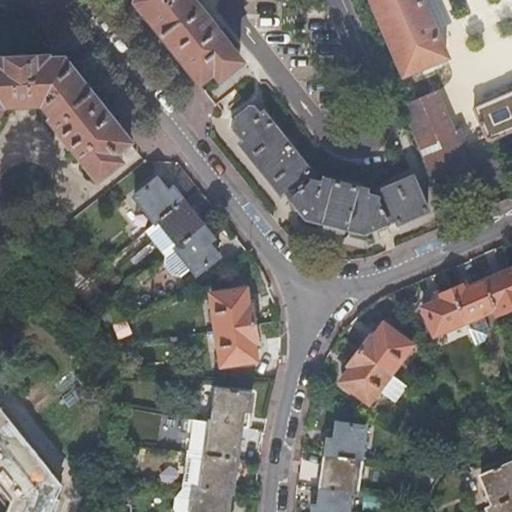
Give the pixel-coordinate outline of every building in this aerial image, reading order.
[(134,0),(134,3),(201,86),(215,74),(216,76),(228,77),(239,67),(240,56),(236,51),(242,46),(226,27),(220,31),(209,17),(210,16),(199,2),(198,3),(194,0),(134,0)] [(370,0),(403,77),(446,59),(421,0),(370,0)] [(114,154),(128,142),(63,58),(49,59),(47,56),(0,58),(0,112),(3,107),(14,107),(14,109),(29,108),(29,106),(41,105),(49,115),(45,117),(54,128),(53,129),(59,136),(58,137),(66,147),(67,146),(74,155),(75,154),(97,181),(120,162),(114,154)] [(511,92),(475,108),(474,112),(485,140),(492,143),(511,134),(511,92)] [(441,201),(444,200),(449,214),(474,203),(469,190),(475,187),(437,94),(403,108),(441,201)] [(248,107),(232,119),(232,128),(243,142),(240,145),(278,195),(283,193),(302,216),(324,223),(322,228),(343,235),(345,229),(364,234),(396,222),(398,226),(427,214),(412,178),(376,193),(375,197),(365,194),(366,190),(325,179),(323,183),(313,180),(314,176),(261,110),(257,113),(254,109),(248,107)] [(157,218),(179,201),(170,189),(165,193),(154,180),(131,199),(150,224),(153,221),(154,222),(157,219),(157,218)] [(160,256),(198,225),(179,201),(157,218),(157,219),(154,222),(153,221),(150,224),(141,232),(160,256)] [(208,238),(198,225),(160,256),(159,265),(167,275),(176,276),(186,268),(191,274),(213,256),(202,242),(208,238)] [(493,310),(496,316),(511,309),(511,270),(482,283),(493,310)] [(448,291),(462,323),(464,322),(481,315),(493,310),(482,283),(466,291),(463,285),(448,291)] [(210,295),(208,303),(216,360),(220,367),(247,363),(250,359),(248,344),(252,344),(248,308),(243,308),(241,295),(237,290),(210,295)] [(432,336),(462,323),(448,291),(433,297),(436,303),(421,310),(432,336)] [(481,315),(464,322),(474,346),(483,342),(488,330),(481,315)] [(370,340),(358,353),(390,377),(408,353),(407,345),(388,331),(380,333),(373,342),(370,340)] [(390,377),(358,353),(346,368),(349,371),(339,383),(339,386),(364,405),(368,403),(377,393),(392,405),(406,389),(390,377)] [(211,421),(240,426),(244,427),(246,412),(249,396),(215,391),(211,421)] [(0,470),(20,496),(14,511),(54,511),(59,501),(57,500),(62,486),(0,409),(0,470)] [(203,456),(208,421),(191,418),(186,453),(203,456)] [(211,421),(208,421),(203,456),(235,460),(240,426),(211,421)] [(324,455),(361,461),(366,428),(336,424),(333,440),(327,439),(324,455)] [(198,489),(203,456),(186,453),(181,488),(198,489)] [(348,491),(348,492),(356,493),(356,492),(361,461),(324,455),(319,488),(348,491)] [(198,489),(226,492),(230,492),(235,460),(203,456),(198,489)] [(511,464),(480,478),(493,509),(511,500),(511,464)] [(198,489),(181,488),(181,490),(172,498),(171,511),(189,511),(191,499),(197,499),(198,489)] [(310,511),(348,511),(348,492),(348,491),(319,488),(315,507),(311,507),(310,511)] [(223,511),(226,492),(198,489),(197,499),(191,499),(189,511),(223,511)] [(487,511),(511,511),(511,500),(493,509),(487,511)]
